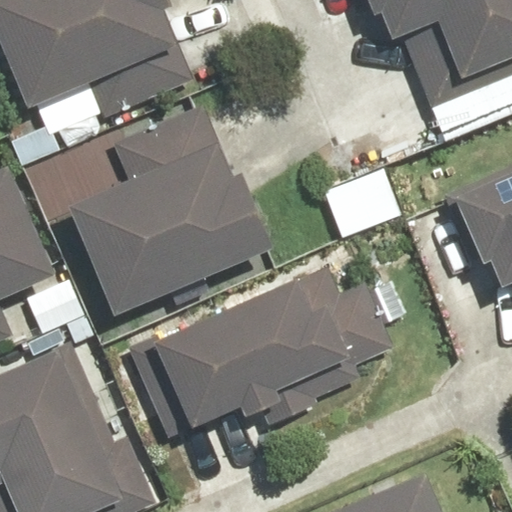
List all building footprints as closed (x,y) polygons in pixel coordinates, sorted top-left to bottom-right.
[(0,0),(0,85),(10,113),(86,85),(100,120),(190,85),(159,5),(162,3),(160,0),(0,0)] [(511,0),(348,0),(356,22),(362,20),(372,47),(394,39),(423,112),(511,77),(511,0)] [(95,324),(262,253),(200,107),(107,146),(123,182),(48,214),(95,324)] [(511,166),(433,198),(466,271),(472,269),(483,294),(502,286),(511,307),(511,166)] [(0,174),(0,342),(6,340),(0,325),(0,300),(45,282),(0,174)] [(151,337),(120,350),(160,442),(221,416),(225,424),(255,411),(263,431),(314,409),(302,381),(322,372),(331,392),(355,382),(349,369),(389,351),(360,284),(340,293),(327,264),(152,339),(151,337)] [(133,511),(133,510),(146,504),(119,438),(105,444),(64,343),(0,369),(0,511),(133,511)] [(409,479),(328,511),(439,511),(426,478),(411,484),(409,479)]
